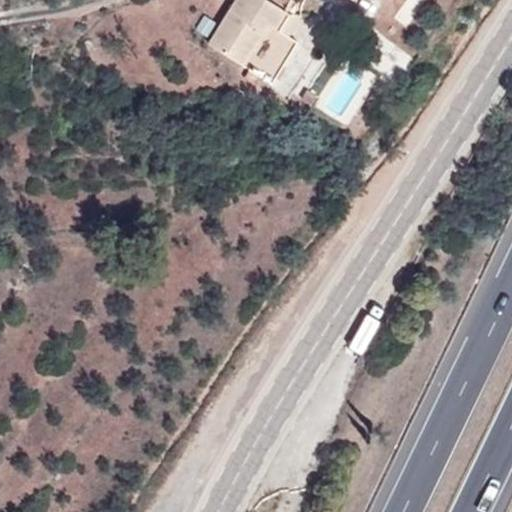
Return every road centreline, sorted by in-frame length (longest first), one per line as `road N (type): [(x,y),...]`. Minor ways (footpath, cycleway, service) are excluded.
road 1 (secondary): [(511,35),(283,397),(222,511)]
road 2 (motorway): [(511,293),(405,511)]
